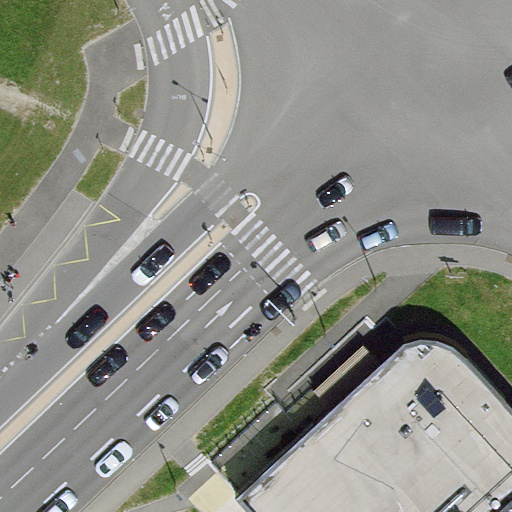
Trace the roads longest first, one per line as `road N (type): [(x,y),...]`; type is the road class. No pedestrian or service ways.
road 1 (secondary): [(457,30),(0,438)]
road 2 (unclassified): [(170,0),(191,85),(190,138),(137,224),(0,379)]
